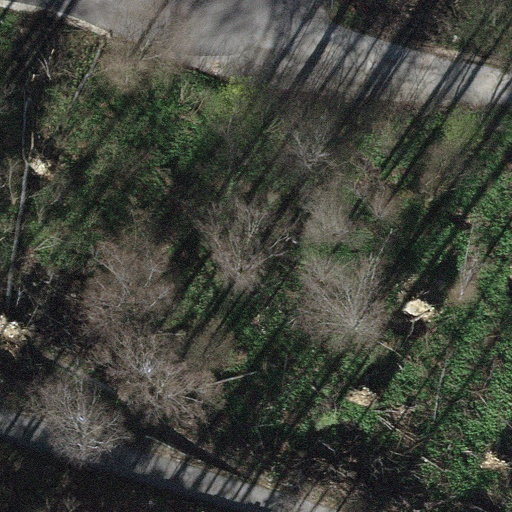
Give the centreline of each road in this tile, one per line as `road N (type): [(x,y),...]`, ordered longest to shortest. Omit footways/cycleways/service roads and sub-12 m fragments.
road 1 (track): [(0,421),(294,511)]
road 2 (track): [(237,12),(511,85)]
road 3 (unclassified): [(99,0),(217,16),(258,0)]
